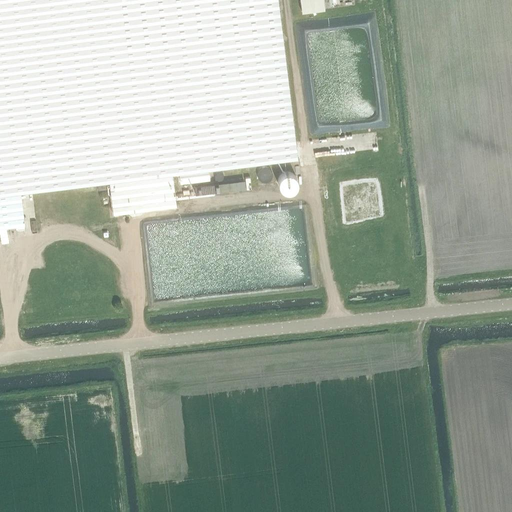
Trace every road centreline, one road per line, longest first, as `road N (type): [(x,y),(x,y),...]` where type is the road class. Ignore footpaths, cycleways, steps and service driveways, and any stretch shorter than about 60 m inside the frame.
road 1 (unclassified): [(0,359),(511,306)]
road 2 (track): [(133,264),(92,238),(47,236),(26,253),(9,310),(15,357)]
road 3 (track): [(141,344),(129,221)]
